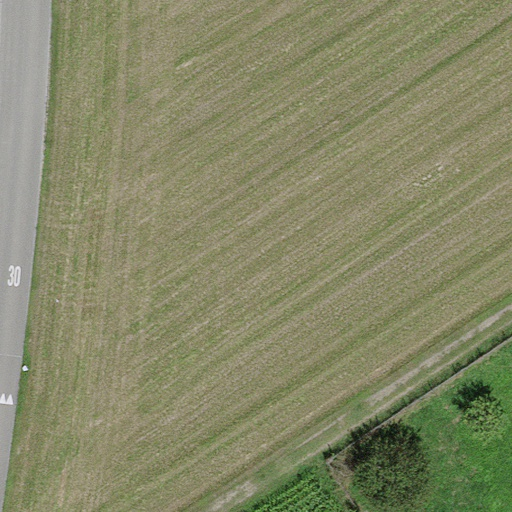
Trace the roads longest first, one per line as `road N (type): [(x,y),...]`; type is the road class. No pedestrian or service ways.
road 1 (track): [(212,511),(511,314)]
road 2 (residential): [(0,169),(8,0)]
